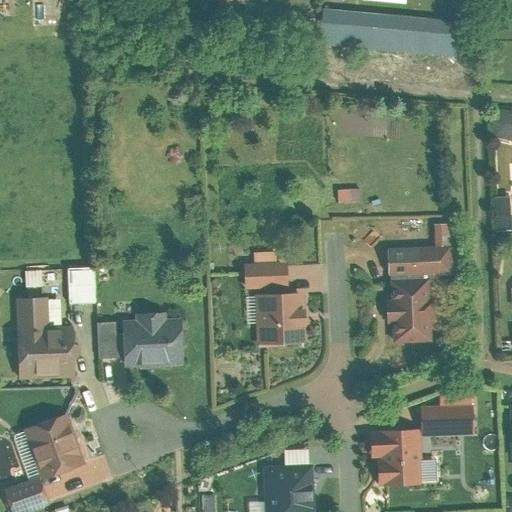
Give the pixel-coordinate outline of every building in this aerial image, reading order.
[(16,0),(0,0),(0,17),(17,17),(16,0)] [(460,25),(321,12),(318,47),(457,59),(460,25)] [(511,115),(501,113),(489,124),(494,140),(509,144),(511,141),(511,115)] [(360,192),(337,193),(337,206),(360,205),(360,192)] [(492,201),(495,235),(511,233),(511,218),(511,219),(509,199),(492,201)] [(455,227),(433,227),(433,250),(456,249),(455,227)] [(448,250),(387,252),(388,280),(449,278),(448,250)] [(253,255),(253,267),(276,266),(276,255),(253,255)] [(253,267),(243,268),(244,295),(286,293),(285,266),(276,266),(253,267)] [(26,270),(27,285),(41,284),(40,269),(26,270)] [(68,308),(95,307),(94,271),(66,272),(68,308)] [(392,347),(431,345),(430,325),(435,325),(434,301),(429,301),(428,282),(389,284),(390,304),(385,304),(386,328),(391,327),(392,347)] [(256,349),(305,347),(303,297),(254,299),(256,349)] [(15,303),(18,384),(74,382),(72,329),(47,330),(46,302),(15,303)] [(180,321),(165,321),(165,316),(134,317),(134,322),(121,323),(121,337),(122,361),(123,371),(181,369),(180,321)] [(97,362),(122,361),(121,337),(115,337),(115,325),(96,325),(97,362)] [(438,410),(471,409),(470,397),(438,399),(438,410)] [(438,410),(420,411),(422,440),(472,437),(471,409),(438,410)] [(23,432),(42,484),(84,469),(65,417),(23,432)] [(384,490),(422,489),(420,433),(382,434),(384,490)] [(263,511),(313,511),(311,468),(262,471),(263,511)] [(38,480),(1,494),(7,511),(37,511),(48,508),(38,480)] [(202,495),(202,511),(215,511),(214,495),(202,495)]
